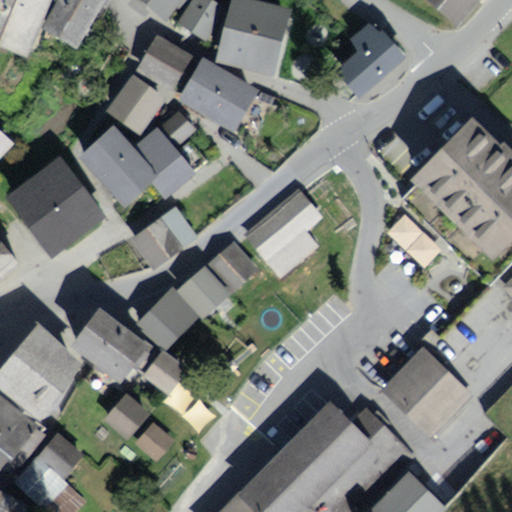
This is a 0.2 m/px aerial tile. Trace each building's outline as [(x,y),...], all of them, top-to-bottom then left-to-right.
[(0,0),(0,43),(31,57),(57,0),(0,0)] [(60,0),(46,25),(81,45),(106,0),(60,0)] [(149,0),(173,19),(187,0),(149,0)] [(230,7),(219,0),(193,0),(180,20),(209,39),(230,7)] [(271,0),(236,0),(220,55),(277,72),(296,7),(271,0)] [(482,0),(431,0),(461,25),(482,0)] [(362,97),(408,56),(377,21),(331,63),(362,97)] [(196,52),(161,32),(140,69),(174,89),(196,52)] [(260,90),(206,59),(183,99),(237,130),(260,90)] [(110,108),(144,134),(170,97),(136,73),(110,108)] [(511,229),(511,152),(466,110),(406,174),(490,253),(511,229)] [(117,126),(84,155),(128,204),(160,177),(176,196),(200,175),(179,150),(198,134),(181,115),(139,151),(117,126)] [(0,158),(15,143),(0,128),(0,158)] [(65,153),(10,195),(56,254),(110,212),(65,153)] [(326,216),(303,188),(245,236),(281,279),(320,247),(307,232),(326,216)] [(198,236),(177,206),(129,241),(151,270),(198,236)] [(0,234),(0,272),(19,256),(0,234)] [(235,238),(209,261),(237,291),(263,267),(235,238)] [(205,267),(180,291),(207,319),(232,296),(205,267)] [(174,290),(145,320),(172,346),(201,316),(174,290)] [(104,305),(76,342),(125,379),(136,365),(163,385),(181,361),(104,305)] [(92,362),(42,321),(0,371),(0,380),(46,418),(92,362)] [(486,411),(435,361),(396,401),(448,450),(486,411)] [(153,411),(128,390),(105,419),(131,439),(153,411)] [(0,395),(0,466),(35,424),(0,395)] [(366,434),(331,400),(221,511),(387,511),(431,468),(381,419),(366,434)] [(174,439),(157,425),(143,442),(160,456),(174,439)] [(60,432),(41,455),(66,477),(85,454),(60,432)] [(39,457),(18,480),(52,511),(79,511),(89,502),(39,457)] [(446,511),(424,490),(402,511),(446,511)] [(4,491),(0,497),(0,511),(23,511),(28,503),(4,491)]
